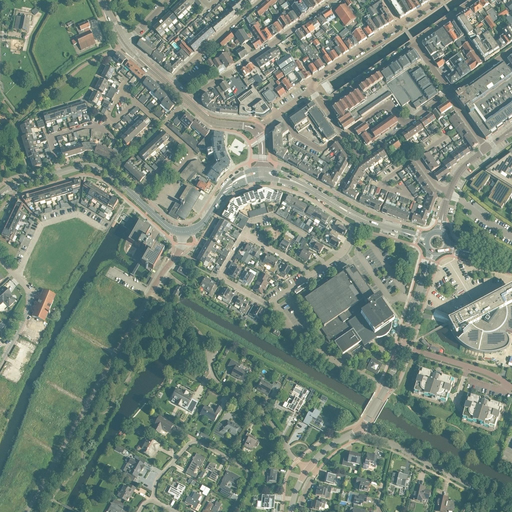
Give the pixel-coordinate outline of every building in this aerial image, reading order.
[(186,10),(191,6),(184,0),(180,4),(186,10)] [(239,10),(243,6),(237,0),(236,0),(233,3),(239,10)] [(306,0),(285,0),(287,2),(288,2),(290,5),(292,8),(300,19),(306,15),(305,14),(307,13),(313,9),(306,0)] [(314,9),(319,5),(315,0),(309,0),(308,1),(314,9)] [(353,5),(352,3),(349,0),(342,0),(346,5),(353,15),(354,15),(356,14),(352,9),(350,6),(353,5)] [(378,8),(383,4),(380,0),(370,0),(372,2),(371,3),(372,5),(371,5),(372,7),(374,10),(378,8)] [(405,16),(412,12),(404,0),(396,0),(395,1),(405,16)] [(404,0),(412,12),(416,9),(409,0),(404,0)] [(409,0),(416,9),(421,7),(418,3),(415,0),(409,0)] [(485,0),(483,0),(479,3),(493,22),(499,18),(491,7),(488,3),(485,0)] [(505,10),(507,11),(508,14),(509,13),(511,12),(505,5),(504,3),(501,0),(496,0),(497,1),(498,1),(499,1),(501,3),(502,4),(504,7),(505,10)] [(400,19),(405,16),(395,1),(390,4),(400,19)] [(235,13),(239,10),(233,3),(229,6),(235,13)] [(497,27),(493,22),(479,3),(471,9),(475,15),(476,16),(481,23),(485,20),(491,28),(492,30),(497,27)] [(182,14),(186,10),(180,4),(176,8),(182,14)] [(385,8),(383,4),(378,8),(388,25),(394,21),(388,13),(388,12),(385,8)] [(346,5),(335,12),(346,27),(356,19),(354,15),(353,15),(346,5)] [(233,19),(237,15),(235,13),(229,6),(231,8),(227,12),(233,19)] [(260,17),(265,13),(265,12),(261,6),(256,11),(260,17)] [(384,27),(377,15),(374,10),(372,7),(367,10),(372,18),(373,17),(375,20),(373,21),(379,31),(384,27)] [(178,18),(182,14),(176,8),(172,12),(178,18)] [(384,27),(388,25),(378,8),(374,10),(377,15),(384,27)] [(327,21),(334,16),(332,13),(329,9),(321,15),(327,21)] [(478,24),(475,20),(476,19),(474,17),(476,16),(475,15),(471,9),(462,15),(463,16),(472,29),(474,33),(484,27),(481,23),(478,24)] [(507,11),(505,10),(497,15),(500,19),(502,18),(508,14),(507,11)] [(229,22),(233,19),(227,12),(223,15),(229,22)] [(290,26),(293,24),(288,16),(285,12),(282,14),(283,15),(290,26)] [(293,24),(299,20),(293,12),(288,16),(293,24)] [(172,24),(177,20),(170,13),(166,17),(172,24)] [(224,26),(229,22),(223,15),(219,19),(224,26)] [(250,25),(254,21),(251,15),(246,19),(250,25)] [(284,30),(290,26),(283,15),(276,20),(284,30)] [(327,24),(328,25),(329,26),(330,25),(327,21),(321,15),(315,19),(315,20),(320,26),(326,33),(328,31),(324,26),(327,24)] [(374,34),(378,31),(368,16),(364,19),(367,23),(366,24),(369,27),(374,34)] [(461,16),(456,19),(456,20),(462,29),(466,34),(469,38),(470,37),(473,41),(472,42),(471,42),(472,43),(475,48),(478,52),(482,57),(484,61),(485,62),(486,61),(500,51),(498,49),(499,48),(497,46),(495,43),(494,42),(491,37),(488,33),(488,32),(486,31),(484,28),(484,27),(474,33),(472,29),(463,16),(462,16),(461,16)] [(27,31),(28,24),(29,19),(17,17),(14,29),(19,30),(27,31)] [(168,28),(172,24),(166,17),(162,21),(168,28)] [(220,29),(224,26),(219,19),(214,22),(220,29)] [(314,30),(316,29),(320,26),(315,20),(310,24),(314,30)] [(164,31),(168,28),(162,21),(158,25),(164,31)] [(96,44),(88,28),(90,28),(87,22),(83,24),(78,26),(79,28),(77,29),(80,36),(72,39),(73,41),(72,41),(73,45),(78,43),(81,51),(96,44)] [(216,33),(220,29),(214,22),(210,26),(216,33)] [(261,46),(268,42),(259,29),(255,22),(249,26),(258,39),(257,40),(261,46)] [(257,23),(256,22),(255,22),(259,29),(268,42),(273,38),(267,30),(268,30),(267,29),(264,31),(261,27),(258,22),(257,23)] [(267,25),(266,24),(265,22),(263,23),(267,29),(268,30),(267,30),(273,38),(278,34),(272,26),(271,27),(269,24),(267,25)] [(464,36),(454,22),(451,24),(444,28),(454,43),(455,42),(464,36)] [(279,34),(283,31),(278,23),(273,26),(279,34)] [(310,34),(314,30),(310,24),(305,27),(310,34)] [(160,36),(164,31),(158,25),(154,29),(160,36)] [(367,39),(360,29),(361,28),(359,25),(356,27),(357,27),(353,30),(354,33),(352,34),(359,44),(367,39)] [(310,34),(305,27),(305,26),(300,30),(306,38),(311,34),(310,34)] [(505,30),(502,32),(504,34),(506,37),(510,42),(511,43),(511,42),(511,28),(510,26),(505,30)] [(215,34),(215,33),(209,27),(205,31),(211,37),(215,34)] [(369,37),(374,34),(369,27),(364,30),(369,37)] [(447,47),(452,44),(449,38),(443,29),(423,43),(422,45),(426,50),(431,46),(434,51),(440,47),(442,50),(445,49),(445,48),(447,47)] [(242,46),(249,41),(249,40),(250,40),(247,36),(243,30),(235,35),(242,46)] [(306,48),(308,46),(303,39),(306,38),(300,30),(295,33),(303,43),(303,45),(306,48)] [(211,37),(205,31),(201,34),(207,41),(211,37)] [(506,47),(511,43),(506,37),(504,34),(502,32),(501,33),(503,36),(500,38),(506,47)] [(252,41),(250,39),(252,38),(251,36),(252,35),(251,33),(247,36),(250,40),(249,40),(249,41),(251,44),(256,50),(261,46),(257,40),(255,41),(254,39),(252,41)] [(354,47),(358,44),(350,33),(349,34),(351,38),(349,40),(354,47)] [(207,41),(201,34),(197,38),(203,45),(207,41)] [(464,36),(455,42),(459,49),(462,47),(464,46),(468,43),(464,36)] [(343,55),(349,51),(339,37),(333,41),(343,55)] [(203,45),(197,38),(193,42),(199,48),(203,45)] [(223,38),(219,43),(223,47),(227,43),(223,38)] [(346,41),(344,38),(342,39),(349,50),(353,48),(348,40),(346,41)] [(500,51),(506,47),(500,38),(498,40),(499,41),(495,43),(497,46),(499,48),(500,51)] [(142,49),(148,42),(143,39),(138,46),(142,49)] [(331,46),(329,43),(327,41),(326,42),(326,45),(332,53),(329,55),(333,61),(339,58),(331,46)] [(333,41),(329,44),(331,46),(339,58),(343,55),(340,51),(337,47),(336,48),(333,44),(334,43),(333,41)] [(146,53),(152,46),(148,42),(142,49),(146,53)] [(199,48),(193,42),(189,45),(195,52),(199,48)] [(184,51),(186,53),(190,57),(194,53),(188,47),(184,43),(180,46),(184,51)] [(482,64),(476,53),(469,43),(462,47),(464,49),(465,50),(462,52),(465,55),(466,55),(467,56),(469,60),(465,63),(471,72),(482,64)] [(157,61),(162,54),(160,53),(164,47),(162,45),(152,58),(155,60),(156,59),(157,61)] [(306,48),(303,45),(300,47),(305,54),(307,53),(319,71),(325,67),(323,64),(312,50),(309,46),(308,46),(306,48)] [(151,56),(156,49),(152,46),(146,53),(151,56)] [(434,51),(431,46),(426,50),(431,57),(438,53),(440,51),(438,48),(440,47),(434,51)] [(241,60),(248,55),(243,48),(236,52),(241,60)] [(280,53),(277,49),(274,50),(273,49),(269,52),(274,60),(277,63),(279,62),(276,58),(278,56),(278,55),(280,53)] [(328,65),(332,62),(329,58),(323,49),(321,51),(325,57),(323,58),(325,61),(328,65)] [(184,61),(188,57),(181,50),(177,54),(184,61)] [(167,58),(171,53),(169,51),(164,56),(162,54),(157,61),(159,62),(158,62),(161,65),(167,58)] [(418,71),(414,64),(420,60),(414,51),(360,88),(361,90),(333,109),(337,114),(335,114),(339,120),(337,120),(344,131),(362,118),(361,117),(394,95),(402,107),(411,101),(416,110),(438,95),(420,69),(418,71)] [(271,65),(273,64),(271,61),(274,60),(269,52),(264,55),(269,63),(271,65)] [(123,68),(125,66),(128,62),(118,53),(113,59),(121,65),(120,66),(123,68)] [(234,64),(227,53),(217,59),(214,61),(214,62),(218,69),(222,66),(221,65),(223,64),(227,69),(234,64)] [(440,55),(438,53),(431,57),(431,58),(434,62),(438,59),(443,55),(442,53),(440,55)] [(265,66),(269,63),(264,55),(260,58),(265,66)] [(277,63),(277,64),(278,66),(280,68),(282,72),(282,71),(294,63),(295,63),(289,55),(285,57),(279,62),(277,63)] [(465,63),(459,55),(454,58),(450,61),(445,64),(452,73),(446,78),(451,85),(452,85),(457,82),(462,78),(467,75),(471,72),(465,63)] [(308,57),(303,61),(304,63),(307,61),(311,66),(309,68),(313,74),(318,72),(318,71),(308,57)] [(260,69),(265,66),(260,58),(255,62),(260,69)] [(443,62),(441,59),(435,63),(439,68),(446,63),(444,61),(443,62)] [(176,69),(181,64),(177,60),(171,65),(168,63),(165,68),(172,74),(176,69)] [(456,97),(455,97),(463,107),(465,110),(466,110),(467,109),(470,115),(469,116),(481,133),(483,136),(484,137),(485,139),(486,140),(488,139),(492,136),(504,127),(506,125),(507,125),(509,123),(511,121),(511,66),(507,60),(503,63),(502,64),(500,65),(499,66),(497,67),(496,68),(494,70),(488,74),(485,76),(482,78),(479,80),(477,82),(476,83),(474,84),(473,85),(471,86),(470,87),(468,88),(467,89),(465,90),(464,91),(462,93),(461,93),(456,97)] [(130,71),(135,66),(129,61),(128,62),(125,66),(128,69),(130,71)] [(307,74),(302,66),(298,61),(294,64),(297,68),(298,69),(306,80),(311,76),(309,73),(307,74)] [(294,63),(282,71),(293,88),(300,83),(300,84),(295,76),(294,75),(293,73),(298,69),(297,68),(294,64),(294,63)] [(258,73),(254,68),(252,64),(246,68),(250,74),(251,74),(254,72),(256,74),(258,73)] [(106,67),(104,66),(102,71),(112,76),(114,71),(106,67)] [(135,76),(140,71),(135,66),(130,71),(135,76)] [(245,77),(249,75),(250,74),(246,68),(241,72),(245,77)] [(282,72),(280,68),(280,69),(277,70),(273,73),(274,75),(278,81),(278,80),(280,84),(282,82),(289,92),(293,88),(282,71),(282,72)] [(298,69),(293,73),(294,75),(295,76),(300,84),(302,83),(306,80),(298,69)] [(100,75),(102,76),(101,77),(109,81),(112,76),(102,71),(100,75)] [(140,80),(145,75),(140,71),(135,76),(137,77),(140,80)] [(259,87),(264,83),(259,75),(253,79),(255,82),(259,87)] [(147,88),(152,82),(148,78),(143,84),(147,88)] [(248,81),(246,78),(243,80),(247,87),(252,84),(255,82),(253,79),(248,81)] [(105,88),(108,83),(100,79),(97,84),(105,88)] [(151,91),(156,85),(152,82),(147,88),(151,91)] [(226,99),(227,100),(230,98),(228,95),(230,94),(228,91),(231,89),(229,86),(226,82),(216,89),(224,100),(226,99)] [(262,118),(263,118),(264,117),(265,117),(266,117),(272,112),(271,110),(258,93),(255,89),(259,87),(255,82),(252,84),(253,86),(251,87),(252,89),(238,100),(240,104),(239,116),(262,118)] [(103,93),(105,88),(97,84),(95,89),(99,92),(103,93)] [(275,90),(270,84),(258,93),(271,110),(272,109),(273,107),(273,105),(272,104),(278,99),(277,98),(279,96),(281,98),(281,97),(275,90)] [(159,90),(160,89),(156,85),(151,91),(155,95),(159,90)] [(275,90),(281,97),(286,94),(281,86),(275,90)] [(156,101),(158,100),(163,93),(159,90),(155,95),(154,96),(156,98),(154,99),(156,101)] [(112,100),(113,97),(115,93),(109,91),(106,97),(112,100)] [(99,101),(101,96),(98,94),(93,92),(91,97),(99,101)] [(166,98),(167,97),(163,93),(158,100),(156,101),(158,100),(162,103),(166,98)] [(213,102),(214,101),(209,93),(204,96),(203,98),(202,100),(202,102),(202,104),(203,105),(207,109),(211,111),(215,113),(220,114),(238,115),(238,107),(221,105),(219,105),(215,103),(213,102)] [(96,106),(99,101),(91,97),(88,102),(96,106)] [(170,102),(166,98),(162,103),(160,106),(164,109),(165,108),(170,102)] [(169,112),(175,105),(170,102),(165,108),(169,112)] [(444,118),(446,116),(454,111),(448,102),(438,109),(441,113),(441,114),(444,118)] [(82,113),(87,112),(86,107),(84,103),(79,104),(82,113)] [(301,112),(289,120),(298,133),(310,125),(313,128),(323,143),(324,145),(334,138),(337,136),(325,120),(326,119),(323,115),(320,111),(314,103),(305,109),(304,108),(301,111),(301,112)] [(445,120),(444,118),(441,114),(437,109),(433,112),(436,116),(438,121),(440,119),(442,122),(444,125),(445,127),(448,125),(445,119),(445,120)] [(177,127),(181,122),(181,121),(186,115),(185,113),(183,113),(182,113),(174,121),(173,122),(174,124),(177,127)] [(46,124),(50,123),(51,123),(48,114),(43,115),(46,124)] [(394,127),(397,125),(396,123),(398,122),(392,114),(390,115),(392,117),(389,119),(394,127)] [(430,124),(436,120),(432,114),(426,118),(430,124)] [(452,124),(460,119),(457,114),(449,120),(452,124)] [(188,130),(189,128),(191,126),(194,122),(186,115),(181,121),(181,122),(182,123),(181,124),(185,127),(185,129),(187,129),(188,130)] [(140,120),(146,127),(150,123),(144,117),(142,119),(140,117),(138,118),(140,120)] [(136,124),(142,131),(146,127),(140,120),(138,118),(137,120),(139,122),(136,124)] [(424,128),(430,124),(426,118),(420,122),(424,128)] [(391,129),(394,127),(389,119),(385,122),(389,129),(390,128),(391,129)] [(456,129),(463,124),(460,119),(452,124),(456,129)] [(29,127),(29,124),(27,120),(21,125),(21,127),(20,127),(22,132),(30,130),(34,129),(33,126),(29,127)] [(45,128),(42,120),(36,122),(38,125),(38,127),(41,126),(42,128),(45,128)] [(201,125),(196,120),(195,122),(194,122),(191,126),(196,130),(201,125)] [(385,133),(388,131),(388,130),(389,129),(385,122),(380,126),(385,133)] [(419,123),(415,126),(421,135),(422,133),(421,132),(424,130),(422,127),(419,123)] [(138,134),(142,131),(136,124),(134,126),(132,124),(131,126),(133,128),(132,128),(138,134)] [(287,153),(288,152),(284,150),(283,148),(283,137),(284,136),(289,132),(283,124),(275,130),(276,131),(274,134),(273,134),(274,152),(275,152),(277,155),(276,156),(297,168),(301,161),(287,153)] [(360,127),(355,131),(355,132),(359,136),(362,134),(365,131),(369,129),(365,124),(360,127)] [(459,134),(467,128),(463,124),(456,129),(459,134)] [(200,134),(205,129),(201,125),(196,130),(200,134)] [(382,135),(384,134),(385,133),(380,126),(376,129),(380,135),(381,134),(382,135)] [(415,126),(410,129),(415,136),(418,134),(419,136),(421,135),(415,126)] [(134,138),(138,134),(132,128),(128,132),(134,138)] [(462,138),(470,133),(467,128),(459,134),(462,138)] [(205,138),(208,134),(210,133),(205,129),(200,134),(205,138)] [(377,139),(379,138),(380,137),(379,136),(380,135),(376,129),(371,132),(373,134),(374,136),(375,137),(377,139)] [(410,129),(406,132),(412,141),(414,139),(413,137),(415,136),(410,129)] [(21,138),(32,135),(30,130),(22,132),(23,137),(21,138)] [(130,142),(134,138),(128,132),(125,135),(130,142)] [(186,132),(182,136),(180,138),(182,140),(184,141),(194,150),(194,151),(198,154),(202,150),(213,149),(215,156),(215,159),(214,162),(212,165),(209,166),(206,167),(202,166),(200,164),(198,161),(198,160),(191,163),(179,177),(185,182),(186,180),(194,171),(206,179),(207,177),(216,182),(220,177),(224,173),(229,169),(228,169),(229,167),(230,166),(229,164),(230,164),(227,159),(225,153),(223,147),(223,141),(224,135),(213,133),(213,137),(212,137),(208,134),(205,138),(199,144),(186,132)] [(406,132),(402,135),(405,139),(407,142),(409,140),(411,142),(412,141),(406,132)] [(166,145),(168,143),(166,141),(169,139),(163,133),(159,136),(166,145)] [(367,133),(361,137),(364,141),(367,145),(367,146),(373,142),(370,137),(367,133)] [(473,138),(471,135),(470,133),(462,138),(462,139),(464,137),(468,143),(471,141),(470,140),(473,138)] [(34,140),(32,135),(21,138),(23,143),(34,140)] [(126,145),(130,142),(125,135),(120,139),(126,145)] [(159,136),(155,140),(161,146),(163,144),(165,146),(166,145),(159,136)] [(392,154),(402,147),(399,143),(396,139),(387,146),(390,150),(392,154)] [(463,139),(457,144),(455,141),(450,145),(454,149),(458,144),(460,146),(465,141),(463,139)] [(478,144),(474,139),(472,142),(471,141),(468,143),(471,147),(469,148),(470,150),(472,148),(472,149),(478,144)] [(36,142),(35,140),(34,140),(23,143),(25,148),(33,146),(32,143),(36,142)] [(155,140),(151,144),(158,152),(160,150),(158,148),(161,146),(155,140)] [(333,152),(340,147),(337,143),(330,148),(333,152)] [(94,153),(97,146),(94,144),(89,144),(89,152),(92,152),(94,153)] [(99,155),(103,147),(98,144),(97,146),(94,153),(99,155)] [(158,152),(151,144),(147,147),(153,154),(155,152),(157,154),(158,152)] [(406,154),(410,151),(411,151),(406,145),(402,148),(406,154)] [(465,156),(467,155),(470,153),(465,145),(460,148),(465,156)] [(104,157),(108,149),(103,147),(99,155),(104,157)] [(151,159),(152,158),(150,156),(153,154),(147,147),(143,151),(151,159)] [(336,157),(343,152),(340,147),(333,152),(336,157)] [(461,159),(463,157),(465,156),(460,148),(455,151),(461,159)] [(109,159),(113,151),(108,149),(104,157),(109,159)] [(386,160),(389,158),(382,149),(377,153),(382,160),(384,158),(386,160)] [(114,162),(118,153),(113,151),(109,159),(114,162)] [(151,159),(143,151),(139,155),(145,161),(147,159),(149,161),(151,159)] [(456,162),(457,162),(461,159),(455,151),(451,155),(456,162)] [(340,161),(347,156),(343,152),(336,157),(339,161),(340,160),(340,161)] [(425,162),(432,157),(429,152),(421,158),(425,162)] [(378,163),(382,160),(377,153),(373,156),(378,163)] [(487,168),(469,181),(470,182),(470,181),(473,183),(470,187),(479,193),(481,190),(482,191),(485,186),(491,176),(498,181),(492,190),(489,196),(490,196),(488,200),(502,209),(504,205),(505,205),(508,200),(511,194),(511,213),(511,215),(511,153),(500,163),(490,170),(487,168)] [(452,167),(454,165),(457,164),(456,162),(451,155),(450,155),(451,156),(447,159),(452,167)] [(347,166),(350,160),(347,156),(340,161),(340,162),(347,166)] [(373,166),(378,163),(373,156),(368,159),(373,166)] [(428,167),(436,162),(432,157),(425,162),(428,167)] [(369,169),(373,166),(368,159),(364,162),(369,168),(368,168),(369,169)] [(448,170),(452,167),(447,159),(442,163),(446,168),(448,170)] [(41,166),(40,161),(31,163),(33,169),(35,168),(36,171),(45,168),(44,165),(41,166)] [(127,172),(133,165),(129,162),(124,168),(126,170),(125,171),(127,172)] [(303,172),(307,164),(302,162),(298,169),(303,172)] [(347,166),(340,162),(339,163),(338,163),(336,167),(344,171),(347,166)] [(365,172),(365,171),(368,168),(369,168),(364,162),(359,165),(358,168),(365,172)] [(432,172),(439,167),(436,162),(428,167),(432,172)] [(411,172),(418,167),(415,163),(407,168),(411,172)] [(309,174),(313,167),(307,164),(303,172),(309,174)] [(327,169),(329,166),(326,164),(325,166),(322,172),(318,179),(320,181),(326,171),(327,172),(328,170),(327,169)] [(132,175),(137,169),(133,165),(127,172),(129,174),(129,173),(132,175)] [(313,177),(317,170),(313,167),(309,174),(313,177)] [(341,177),(344,171),(336,167),(333,172),(334,173),(341,177)] [(414,177),(421,172),(418,167),(411,172),(414,177)] [(363,177),(365,172),(358,168),(355,172),(363,177)] [(450,173),(448,170),(446,168),(445,168),(440,172),(442,175),(443,174),(445,177),(450,173)] [(135,180),(141,173),(137,169),(132,175),(134,177),(133,178),(135,180)] [(318,179),(322,172),(317,170),(313,177),(318,179)] [(360,181),(363,177),(355,172),(353,177),(360,181)] [(417,181),(424,176),(421,172),(414,177),(417,181)] [(442,175),(440,172),(439,173),(436,175),(435,172),(433,174),(438,182),(443,178),(441,175),(442,175)] [(145,177),(141,173),(135,180),(136,181),(137,180),(140,182),(143,179),(144,180),(146,177),(145,177)] [(338,182),(341,177),(334,173),(331,179),(338,182)] [(335,188),(338,182),(331,179),(325,175),(324,177),(322,182),(333,188),(334,187),(335,188)] [(420,186),(427,181),(424,176),(417,181),(420,186)] [(208,189),(211,184),(199,177),(198,180),(200,181),(196,187),(204,192),(206,188),(208,189)] [(357,186),(359,183),(360,181),(353,177),(350,182),(357,186)] [(73,195),(72,191),(80,189),(80,182),(79,182),(79,181),(70,184),(73,195)] [(423,190),(430,185),(427,181),(420,186),(423,190)] [(93,187),(85,182),(83,182),(83,187),(90,192),(88,195),(93,187)] [(357,186),(350,182),(344,193),(345,194),(344,194),(355,201),(359,194),(354,192),(353,190),(356,185),(357,186)] [(68,196),(73,195),(70,184),(64,185),(68,196)] [(68,196),(64,185),(59,187),(62,196),(67,195),(67,196),(68,196)] [(426,194),(427,194),(433,189),(430,185),(423,190),(426,194)] [(360,202),(363,194),(365,190),(367,187),(365,186),(358,201),(360,202)] [(56,198),(62,196),(59,187),(53,188),(56,198)] [(92,200),(98,190),(93,187),(88,195),(93,198),(92,200)] [(187,187),(179,200),(182,202),(179,206),(175,203),(168,215),(177,220),(179,217),(185,220),(201,195),(188,187),(187,187)] [(51,201),(51,199),(56,198),(53,188),(48,190),(51,201)] [(224,212),(221,217),(230,222),(228,221),(230,217),(232,218),(233,216),(234,214),(236,215),(239,211),(243,209),(243,207),(247,206),(246,204),(250,202),(251,204),(251,202),(255,201),(255,203),(260,201),(260,203),(265,201),(270,203),(270,201),(274,203),(275,201),(279,202),(279,204),(282,195),(277,193),(276,195),(273,194),(273,193),(268,191),(268,190),(265,189),(262,190),(262,191),(257,193),(257,194),(253,195),(253,193),(243,197),(244,199),(240,200),(240,199),(234,201),(234,200),(233,200),(231,202),(229,203),(229,204),(230,205),(227,210),(228,210),(226,214),(224,212)] [(435,192),(433,189),(427,194),(429,196),(436,199),(437,199),(439,195),(436,191),(435,192)] [(46,203),(51,201),(48,190),(43,192),(46,203)] [(97,203),(103,193),(98,190),(92,200),(97,203)] [(46,203),(43,192),(37,193),(40,203),(45,201),(46,203)] [(34,204),(40,203),(37,193),(32,195),(33,201),(34,204)] [(102,206),(108,196),(103,193),(97,203),(102,206)] [(364,205),(368,197),(363,194),(360,202),(364,205)] [(27,205),(29,203),(29,202),(33,201),(32,195),(22,198),(23,198),(22,199),(27,205)] [(283,201),(281,205),(285,207),(287,208),(293,199),(291,198),(292,197),(288,195),(288,196),(284,202),(283,201)] [(107,209),(113,199),(108,196),(102,206),(107,209)] [(434,204),(436,200),(436,199),(429,196),(428,196),(426,201),(434,204)] [(369,207),(373,199),(368,197),(364,205),(369,207)] [(295,198),(294,200),(293,199),(287,208),(289,210),(291,207),(293,208),(298,200),(295,198)] [(114,200),(113,199),(107,209),(112,212),(114,208),(115,209),(116,206),(115,206),(118,202),(114,199),(114,200)] [(374,209),(378,201),(373,199),(369,207),(374,209)] [(294,212),(296,214),(302,204),(301,203),(301,202),(298,200),(293,208),(296,210),(294,212)] [(23,205),(19,201),(18,202),(14,210),(24,215),(19,213),(23,205)] [(379,212),(381,207),(383,203),(378,201),(374,209),(374,210),(379,212)] [(432,210),(433,208),(434,204),(426,201),(424,207),(432,210)] [(302,204),(296,214),(299,215),(302,217),(304,215),(304,214),(306,210),(305,209),(307,207),(307,206),(304,204),(304,205),(302,204)] [(387,215),(387,214),(390,206),(385,204),(382,213),(387,215)] [(309,218),(315,210),(310,207),(308,211),(307,210),(304,215),(309,218)] [(397,218),(400,210),(395,208),(392,216),(397,218)] [(415,212),(416,209),(413,208),(411,213),(408,221),(410,221),(414,211),(415,212)] [(282,218),(284,213),(279,209),(276,214),(282,218)] [(22,221),(24,215),(14,210),(11,215),(22,221)] [(314,221),(315,219),(319,212),(315,210),(309,218),(314,221)] [(403,220),(406,212),(400,210),(397,218),(403,220)] [(425,226),(430,214),(422,211),(421,211),(419,217),(414,215),(412,222),(424,226),(425,226)] [(320,222),(324,215),(319,212),(315,219),(320,222)] [(408,222),(408,221),(411,213),(406,212),(403,220),(408,222)] [(22,221),(11,215),(9,221),(17,225),(20,220),(22,221)] [(326,229),(330,222),(327,220),(329,218),(324,215),(320,222),(318,224),(326,229)] [(228,231),(229,229),(226,227),(227,224),(220,220),(217,225),(228,231)] [(17,231),(15,230),(17,225),(9,221),(6,226),(17,231)] [(147,241),(144,240),(151,228),(139,221),(128,241),(140,248),(140,247),(142,248),(142,249),(145,251),(145,250),(148,251),(141,263),(153,269),(164,250),(152,243),(152,244),(149,243),(149,242),(150,241),(150,240),(150,239),(149,239),(148,239),(147,240),(147,241)] [(303,230),(306,225),(300,221),(298,224),(297,226),(303,230)] [(347,230),(342,227),(343,225),(337,221),(334,225),(338,227),(337,229),(333,227),(330,232),(336,236),(338,233),(343,237),(348,229),(347,230)] [(228,231),(217,225),(215,230),(222,234),(223,231),(227,233),(228,231)] [(14,236),(17,231),(6,226),(4,231),(14,236)] [(223,240),(224,238),(220,236),(222,234),(215,230),(212,234),(223,240)] [(14,236),(4,231),(4,233),(3,232),(1,236),(6,238),(5,239),(8,241),(8,240),(12,241),(14,236)] [(330,232),(329,235),(329,243),(329,244),(336,248),(336,249),(340,242),(335,239),(336,236),(330,232)] [(218,240),(221,242),(223,240),(212,234),(211,236),(210,235),(208,239),(209,239),(214,242),(216,243),(218,240)] [(290,243),(287,241),(288,239),(288,237),(286,236),(285,237),(284,239),(279,247),(280,247),(282,248),(282,249),(283,250),(283,249),(286,251),(289,245),(292,247),(294,244),(295,242),(292,240),(290,243)] [(312,247),(313,245),(314,246),(313,249),(320,253),(323,247),(316,244),(318,241),(313,238),(311,241),(309,245),(312,247)] [(215,252),(216,250),(213,248),(215,245),(207,241),(205,246),(215,252)] [(230,252),(233,246),(228,243),(224,249),(230,252)] [(253,247),(248,244),(247,246),(244,244),(241,249),(244,251),(243,252),(246,253),(244,255),(241,261),(244,263),(253,247)] [(307,262),(311,255),(307,252),(309,250),(301,245),(298,251),(301,253),(299,257),(307,262)] [(215,252),(205,246),(202,250),(209,255),(211,252),(214,254),(215,252)] [(258,259),(261,253),(258,252),(259,250),(253,247),(244,263),(247,265),(251,259),(250,259),(252,257),(254,258),(255,257),(258,259)] [(210,261),(211,259),(208,257),(209,255),(202,250),(199,255),(210,261)] [(210,261),(199,255),(197,260),(204,264),(205,261),(209,263),(210,261)] [(265,265),(268,266),(273,258),(267,255),(265,259),(262,258),(261,259),(260,258),(258,261),(254,268),(256,269),(259,265),(263,268),(265,265)] [(273,258),(268,266),(270,268),(269,271),(274,274),(275,271),(277,272),(279,269),(277,268),(278,267),(275,265),(278,261),(273,258)] [(237,280),(236,279),(240,271),(236,269),(237,266),(231,263),(228,269),(232,271),(229,276),(237,280)] [(291,268),(285,265),(283,267),(281,266),(279,268),(279,269),(277,272),(276,274),(282,277),(284,278),(286,276),(291,268)] [(187,278),(190,273),(180,267),(177,273),(187,278)] [(343,270),(342,271),(343,273),(346,271),(371,308),(379,302),(382,301),(381,300),(380,301),(377,297),(379,296),(378,295),(374,298),(352,267),(349,270),(347,267),(343,270)] [(249,285),(254,277),(244,271),(239,279),(243,282),(242,283),(245,285),(246,284),(249,285)] [(308,297),(304,300),(306,302),(312,311),(314,314),(323,327),(321,329),(326,336),(327,337),(326,338),(329,342),(332,340),(334,343),(342,355),(361,342),(362,344),(363,347),(365,346),(376,338),(379,338),(381,338),(384,337),(386,335),(388,333),(389,331),(390,329),(391,326),(391,324),(391,321),(390,319),(389,316),(388,316),(381,306),(380,305),(381,304),(380,304),(379,302),(371,308),(346,271),(343,273),(332,281),(329,277),(322,282),(321,283),(321,282),(313,288),(316,291),(308,297)] [(266,281),(268,277),(264,275),(261,273),(258,279),(260,280),(254,290),(261,295),(268,284),(263,281),(263,280),(266,281)] [(211,282),(205,279),(206,278),(205,278),(203,282),(200,287),(209,293),(208,296),(211,298),(217,288),(214,286),(215,284),(211,281),(211,282)] [(511,286),(449,320),(457,335),(461,332),(462,332),(464,336),(458,341),(457,340),(457,341),(459,342),(461,344),(463,346),(464,347),(466,348),(468,349),(469,350),(471,351),(473,351),(474,352),(475,352),(476,353),(479,353),(485,354),(491,354),(496,353),(500,352),(504,350),(508,347),(509,345),(510,342),(509,339),(508,337),(506,335),(508,332),(511,333),(511,286)] [(9,307),(15,301),(10,296),(11,295),(4,287),(0,291),(0,305),(4,302),(9,307)] [(176,299),(181,290),(177,288),(172,297),(176,299)] [(228,305),(233,297),(230,295),(231,293),(223,288),(219,296),(223,298),(222,299),(222,300),(223,301),(223,302),(228,305)] [(48,315),(49,313),(48,312),(55,295),(43,290),(32,317),(42,322),(44,322),(47,314),(48,315)] [(245,315),(250,307),(247,306),(249,303),(239,297),(235,305),(241,308),(239,310),(240,311),(245,315)] [(264,312),(256,307),(255,309),(252,307),(247,315),(252,318),(253,318),(254,318),(255,318),(255,317),(259,319),(264,312)] [(377,375),(380,368),(382,364),(372,359),(366,369),(377,375)] [(242,371),(238,369),(241,365),(231,360),(228,367),(234,370),(231,375),(237,378),(237,377),(238,378),(238,379),(242,381),(244,377),(245,378),(248,373),(243,370),(242,371)] [(414,392),(414,394),(419,395),(424,396),(424,397),(436,401),(436,400),(441,402),(446,404),(447,402),(448,398),(448,397),(449,394),(450,394),(452,388),(451,387),(453,383),(451,383),(452,379),(443,376),(442,378),(440,378),(440,377),(439,377),(435,376),(434,375),(433,375),(432,375),(432,373),(423,370),(422,374),(420,373),(419,377),(418,377),(416,383),(417,383),(414,392)] [(272,387),(262,381),(260,385),(259,385),(260,386),(258,389),(267,395),(269,391),(270,389),(273,391),(272,393),(273,393),(273,391),(276,393),(281,385),(278,383),(277,385),(273,383),(272,387)] [(177,390),(172,399),(178,402),(186,406),(187,407),(185,410),(190,413),(192,409),(193,407),(188,404),(190,400),(191,398),(177,390)] [(303,402),(309,392),(307,391),(305,395),(303,394),(300,399),(301,400),(301,401),(294,397),(292,400),(289,399),(286,404),(285,403),(283,406),(294,412),(296,407),(299,409),(298,411),(303,402)] [(463,418),(462,420),(467,421),(472,422),(472,423),(484,427),(484,426),(489,427),(489,428),(494,430),(495,428),(498,419),(498,420),(500,414),(499,413),(501,409),(499,409),(500,405),(491,402),(490,404),(488,403),(489,403),(487,403),(483,401),(482,401),(480,401),(481,399),(471,396),(470,400),(468,399),(467,403),(465,409),(465,411),(464,413),(463,418)] [(208,408),(209,405),(207,407),(204,406),(199,416),(200,415),(203,416),(210,419),(211,416),(216,419),(215,420),(215,421),(219,413),(221,408),(217,406),(214,410),(209,408),(208,408)] [(318,417),(320,412),(315,409),(311,416),(308,414),(303,423),(308,426),(310,422),(314,424),(313,425),(319,428),(321,426),(322,426),(322,425),(321,425),(324,420),(318,417)] [(169,433),(173,424),(159,417),(154,425),(152,430),(159,434),(162,429),(169,433)] [(234,436),(239,428),(233,425),(233,424),(229,421),(225,429),(222,427),(219,432),(225,436),(224,437),(227,432),(234,436)] [(260,442),(247,435),(248,432),(243,441),(243,442),(243,441),(246,442),(242,449),(244,447),(251,451),(253,446),(256,448),(257,446),(260,442)] [(156,450),(159,445),(148,439),(143,448),(139,446),(138,447),(137,447),(137,448),(137,449),(137,450),(150,457),(154,448),(156,450)] [(362,460),(359,459),(360,455),(349,453),(348,459),(344,458),(343,465),(350,466),(351,463),(358,465),(361,466),(362,460)] [(201,467),(203,463),(205,459),(196,454),(186,473),(195,478),(196,475),(193,474),(198,465),(201,467)] [(375,468),(377,459),(378,456),(367,454),(364,466),(375,468)] [(125,472),(122,476),(133,482),(136,478),(137,475),(138,475),(141,470),(141,471),(144,466),(143,466),(143,465),(141,464),(141,463),(139,461),(138,462),(135,460),(135,461),(131,459),(128,464),(132,466),(130,470),(129,469),(128,470),(129,470),(127,473),(125,472)] [(220,472),(215,469),(215,467),(216,466),(212,463),(211,463),(210,463),(210,464),(209,464),(206,469),(212,473),(209,478),(215,481),(221,472),(220,471),(220,472)] [(276,483),(277,470),(269,470),(268,476),(267,476),(266,484),(271,484),(272,483),(276,483)] [(230,473),(227,471),(222,481),(222,482),(219,488),(222,489),(220,493),(225,496),(227,492),(230,494),(231,490),(226,487),(229,482),(235,485),(239,477),(231,473),(230,473)] [(401,475),(399,475),(391,473),(393,474),(391,483),(398,485),(397,486),(405,488),(408,476),(407,476),(407,477),(404,476),(402,475),(401,475)] [(334,485),(335,480),(337,479),(337,476),(334,476),(326,474),(324,483),(334,485)] [(367,492),(369,485),(364,483),(365,480),(357,478),(355,484),(358,485),(358,486),(360,486),(359,491),(367,492)] [(181,495),(185,488),(178,484),(179,484),(176,489),(171,487),(172,486),(171,486),(169,490),(168,491),(169,491),(168,493),(174,497),(173,498),(177,500),(180,495),(181,495)] [(135,489),(129,485),(127,488),(124,486),(120,493),(118,492),(116,496),(127,502),(129,498),(128,497),(130,494),(131,495),(132,491),(133,492),(135,489)] [(210,490),(202,486),(200,490),(204,492),(203,494),(206,496),(210,490)] [(330,493),(331,487),(325,486),(324,489),(317,488),(315,496),(325,498),(326,492),(330,493)] [(429,500),(429,496),(430,491),(425,490),(425,488),(422,488),(422,487),(416,486),(413,500),(422,502),(423,498),(429,500)] [(197,494),(194,493),(192,499),(188,497),(186,499),(186,500),(185,502),(188,504),(189,505),(193,507),(192,508),(195,510),(198,505),(199,505),(199,504),(200,502),(198,501),(201,496),(198,495),(198,494),(197,494)] [(365,502),(367,496),(353,493),(350,503),(353,503),(353,504),(357,505),(362,506),(363,501),(365,502)] [(261,502),(261,508),(264,509),(271,509),(273,509),(274,496),(262,495),(261,502)] [(447,501),(444,501),(445,497),(439,496),(438,504),(439,504),(437,510),(444,511),(444,510),(449,511),(449,510),(453,511),(455,502),(447,500),(447,501)] [(310,505),(309,509),(310,509),(310,510),(315,511),(318,511),(319,508),(321,508),(324,509),(325,505),(326,502),(322,501),(317,500),(316,503),(312,502),(311,506),(310,505)] [(212,511),(217,511),(221,505),(216,502),(214,505),(209,502),(205,511),(203,510),(202,511),(211,511),(212,511)]
